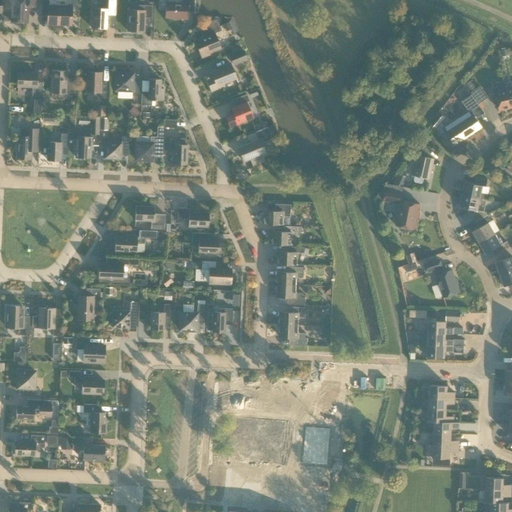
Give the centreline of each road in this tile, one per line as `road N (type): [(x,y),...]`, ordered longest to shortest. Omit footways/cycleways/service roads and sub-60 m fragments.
road 1 (residential): [(134,479),(139,359),(258,363),(259,258),(228,193)]
road 2 (residential): [(228,193),(176,51),(1,43)]
road 3 (residential): [(497,311),(484,273),(448,235),(444,204),(457,165),(511,126)]
road 4 (residential): [(0,275),(53,271),(110,188)]
road 5 (residential): [(134,479),(0,474)]
